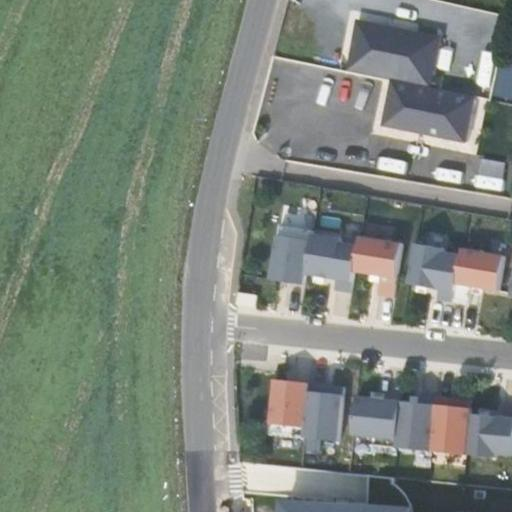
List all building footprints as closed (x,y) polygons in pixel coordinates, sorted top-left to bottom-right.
[(350,21),(340,71),(422,87),(432,38),(350,21)] [(495,94),(511,96),(511,63),(500,61),(495,94)] [(474,99),(392,82),(388,101),(470,118),(474,99)] [(470,118),(388,101),(383,127),(465,143),(470,118)] [(287,283),(304,285),(306,275),(312,234),(313,231),(279,225),(269,280),(280,281),(282,274),(288,275),(287,283)] [(342,239),(312,234),(306,275),(336,280),(334,290),(350,293),(354,272),(358,246),(341,243),(342,239)] [(358,246),(354,272),(381,276),(378,295),(393,297),(402,244),(360,237),(358,246)] [(453,303),(461,255),(444,252),(444,249),(415,244),(408,284),(439,290),(437,300),(453,303)] [(461,255),(453,303),(469,305),(472,287),(498,291),(504,256),(462,249),(461,255)] [(238,293),(236,304),(255,307),(256,296),(238,293)] [(303,439),(309,384),(291,382),(291,389),(284,389),(285,381),(274,380),(268,435),(303,439)] [(326,385),(309,384),(303,439),(338,442),(343,395),(325,393),(326,385)] [(325,393),(343,395),(344,387),(326,385),(325,393)] [(400,401),(395,448),(430,452),(436,397),(419,395),(418,403),(400,401)] [(370,445),(395,448),(400,401),(356,397),(352,435),(371,437),(370,445)] [(436,397),(430,452),(465,455),(470,414),(470,409),(452,407),(453,399),(436,397)] [(452,407),(470,409),(471,401),(453,399),(452,407)] [(501,417),(470,414),(465,455),(495,458),(495,454),(511,455),(511,407),(502,407),(501,417)]
